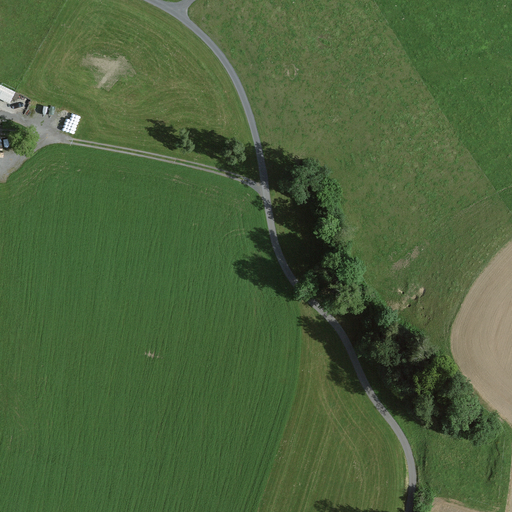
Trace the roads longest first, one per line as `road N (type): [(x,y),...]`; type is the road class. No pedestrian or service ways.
road 1 (track): [(164,5),(227,65),(263,157),(278,249),(295,285),(343,334),(398,428),(411,457),(410,511)]
road 2 (track): [(0,110),(52,138),(230,176),(267,196)]
